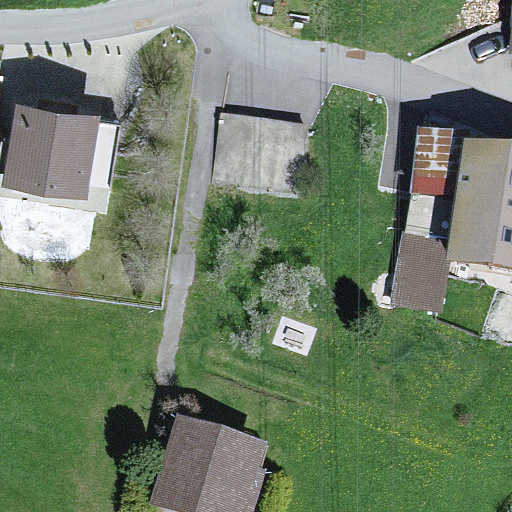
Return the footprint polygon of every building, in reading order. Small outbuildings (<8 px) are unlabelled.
[(0,192),(83,201),(93,102),(0,92),(0,192)] [(305,124),(214,109),(198,204),(289,219),(305,124)] [(460,144),(420,140),(414,202),(454,206),(460,144)] [(511,170),(474,166),(461,271),(511,277),(511,170)] [(454,206),(414,202),(405,241),(444,246),(454,206)] [(444,246),(405,241),(395,302),(434,308),(444,246)] [(241,511),(259,454),(164,426),(141,507),(157,511),(241,511)]
